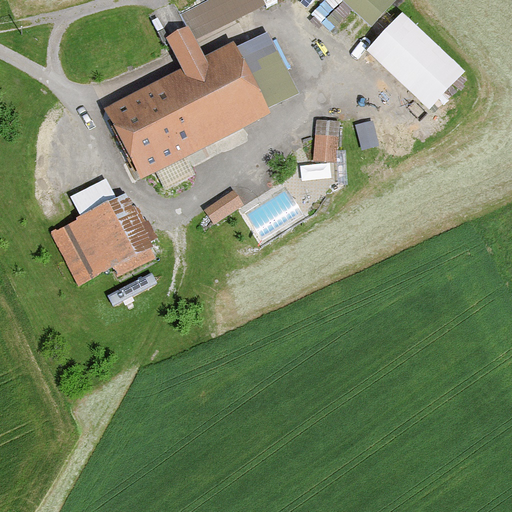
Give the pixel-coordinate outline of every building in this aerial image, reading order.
[(212,0),(180,16),(194,43),(259,10),(253,0),(212,0)] [(393,0),(325,0),(322,3),(361,37),(393,0)] [(457,77),(396,21),(363,57),(424,113),(457,77)] [(176,80),(104,115),(138,184),(260,124),(258,119),(294,101),(263,38),(229,55),(227,50),(197,65),(182,36),(159,47),(176,80)] [(376,129),(376,121),(361,122),(362,143),(411,142),(411,127),(376,129)] [(316,125),(313,165),(330,166),(333,127),(316,125)] [(203,213),(212,227),(237,211),(229,197),(203,213)] [(55,239),(86,292),(153,253),(122,201),(55,239)]
